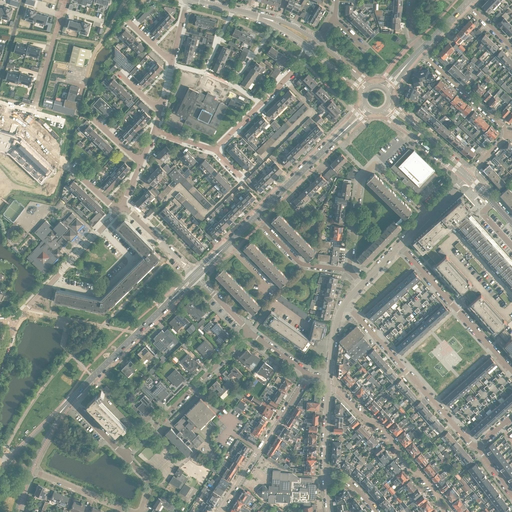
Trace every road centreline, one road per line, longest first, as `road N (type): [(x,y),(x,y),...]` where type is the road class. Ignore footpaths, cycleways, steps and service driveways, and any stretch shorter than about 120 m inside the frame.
road 1 (residential): [(123,455),(251,332)]
road 2 (residential): [(141,224),(178,188),(205,212),(241,179),(215,149)]
road 3 (residential): [(357,317),(477,446)]
road 4 (secondary): [(70,400),(194,275)]
road 5 (residential): [(445,511),(380,427),(328,389)]
road 6 (residential): [(511,371),(399,246)]
road 7 (residential): [(220,511),(307,375)]
road 8 (residential): [(101,228),(133,261),(119,276),(99,294),(52,280)]
road 9 (residential): [(116,211),(12,119)]
road 10 (secondary): [(255,217),(346,128)]
